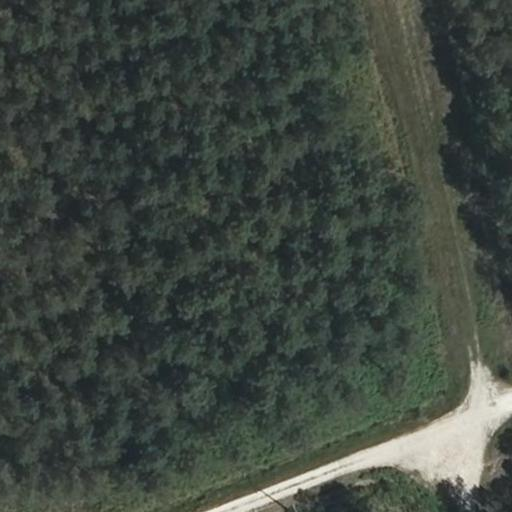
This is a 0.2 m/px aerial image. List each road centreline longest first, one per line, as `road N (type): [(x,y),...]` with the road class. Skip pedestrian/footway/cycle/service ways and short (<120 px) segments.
road 1 (track): [(491,511),(506,420),(377,0)]
road 2 (track): [(270,511),(511,418)]
